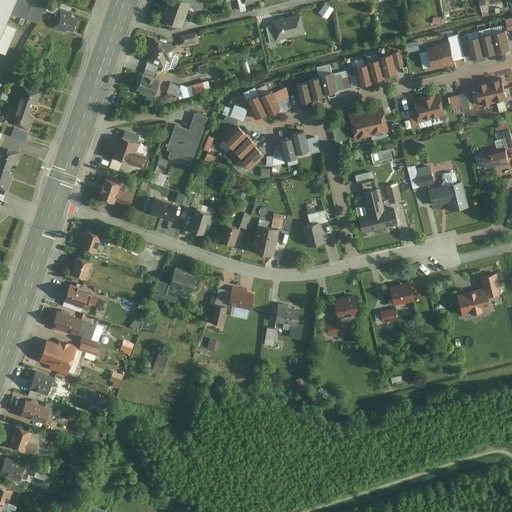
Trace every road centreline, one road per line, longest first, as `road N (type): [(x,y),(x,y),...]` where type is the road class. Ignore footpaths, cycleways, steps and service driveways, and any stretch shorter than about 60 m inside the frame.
road 1 (residential): [(52,203),(261,274),(356,264)]
road 2 (primary): [(52,203),(125,0)]
road 3 (residential): [(319,111),(511,64)]
road 4 (primary): [(0,355),(52,203)]
road 5 (residential): [(356,264),(319,111)]
